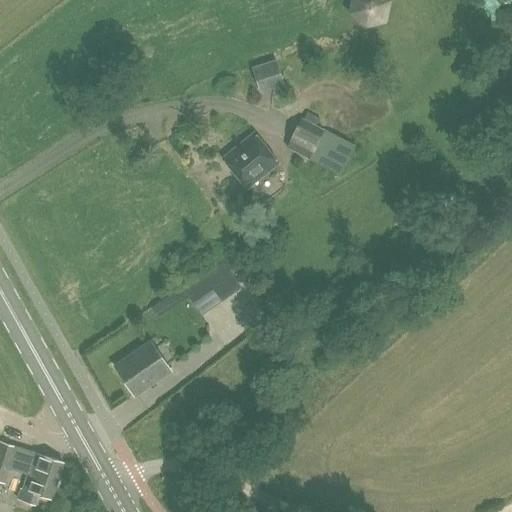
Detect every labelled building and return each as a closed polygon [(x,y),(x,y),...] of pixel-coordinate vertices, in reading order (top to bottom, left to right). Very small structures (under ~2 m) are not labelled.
[(350,0),(347,14),(364,29),(387,22),(392,0),(350,0)] [(276,60),(252,68),(260,93),(274,88),(275,90),(285,87),(276,60)] [(346,167),(361,139),(308,110),(293,139),(346,167)] [(282,162),(256,132),(224,159),(250,189),(282,162)] [(242,288),(240,285),(233,275),(240,271),(231,257),(224,262),(223,260),(182,288),(181,287),(160,301),(168,312),(188,298),(201,316),(242,288)] [(250,310),(265,297),(259,290),(244,303),(250,310)] [(160,301),(151,308),(159,318),(168,312),(160,301)] [(173,370),(153,340),(116,365),(137,395),(173,370)] [(54,500),(65,462),(18,448),(18,447),(1,441),(0,443),(0,481),(8,483),(12,469),(30,475),(25,490),(23,490),(20,501),(37,505),(40,496),(54,500)]
